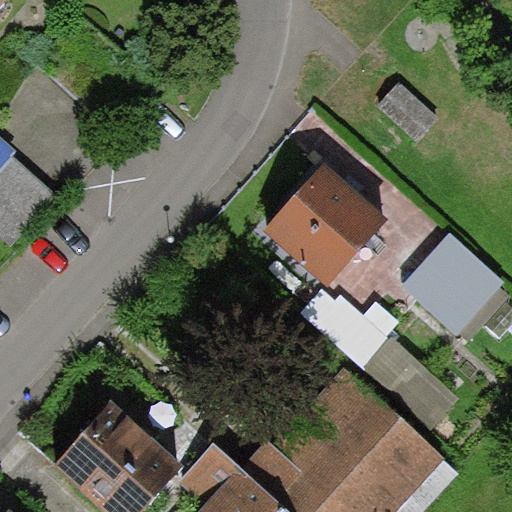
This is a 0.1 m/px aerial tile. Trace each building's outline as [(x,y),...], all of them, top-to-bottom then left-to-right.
[(0,0),(0,23),(20,0),(0,0)] [(437,122),(397,90),(377,114),(417,146),(437,122)] [(0,245),(11,255),(53,208),(8,168),(16,159),(0,145),(0,245)] [(397,235),(324,171),(265,238),(338,301),(397,235)] [(509,297),(461,251),(412,302),(462,349),(476,334),(497,354),(511,338),(511,320),(499,308),(509,297)] [(358,328),(324,299),(305,320),(357,365),(379,340),(383,344),(397,328),(374,308),(358,328)] [(265,493),(286,511),(397,511),(442,464),(360,389),(265,493)] [(286,511),(265,493),(220,451),(191,483),(110,409),(58,466),(107,511),(286,511)]
